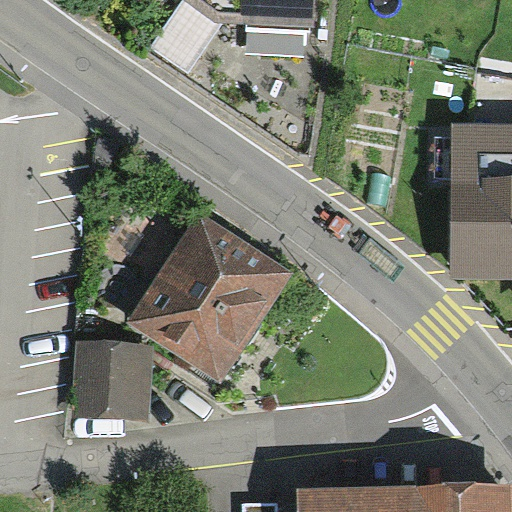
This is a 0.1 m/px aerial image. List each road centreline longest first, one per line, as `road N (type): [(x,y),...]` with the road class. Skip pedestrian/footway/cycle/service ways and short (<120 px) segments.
road 1 (tertiary): [(0,9),(376,271),(440,326),(511,416)]
road 2 (track): [(468,415),(0,474)]
